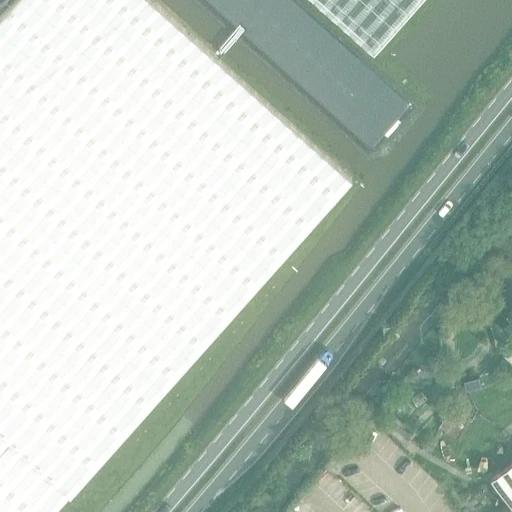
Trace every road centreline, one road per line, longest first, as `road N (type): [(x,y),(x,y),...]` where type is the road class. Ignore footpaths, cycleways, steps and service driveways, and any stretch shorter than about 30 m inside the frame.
road 1 (primary): [(511,89),(161,511)]
road 2 (primary): [(194,511),(511,126)]
